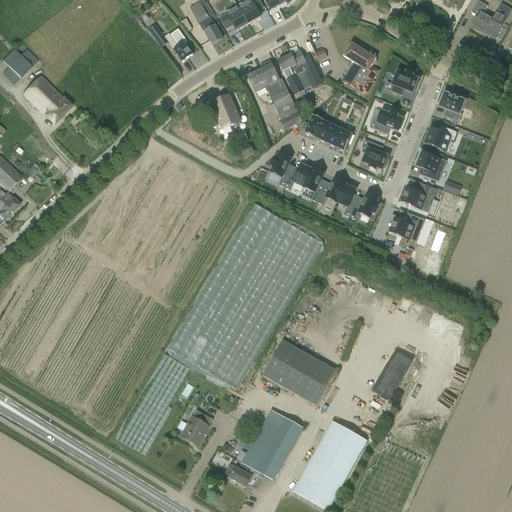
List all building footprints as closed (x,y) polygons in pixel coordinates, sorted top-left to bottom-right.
[(258,12),(263,9),(258,0),(254,0),(252,1),(251,0),(250,0),(238,7),(248,25),(261,18),(258,12)] [(440,0),(459,11),(465,0),(440,0)] [(211,19),(215,16),(206,1),(200,4),(199,3),(191,8),(212,46),(222,40),(211,19)] [(489,35),(489,36),(495,39),(496,39),(501,42),(507,32),(501,29),(511,11),(501,5),(497,12),(493,19),(484,13),(488,7),(478,1),(471,13),(476,16),(471,25),(476,28),(475,30),(484,35),(485,33),(489,35)] [(232,26),(235,32),(248,25),(238,7),(225,14),(226,16),(221,19),(227,29),(232,26)] [(189,33),(199,27),(192,16),(182,21),(189,33)] [(148,32),(161,49),(168,43),(155,26),(148,32)] [(179,47),(173,52),(182,63),(192,56),(184,44),(186,42),(178,31),(171,36),(173,38),(179,47)] [(375,82),(373,82),(379,72),(372,67),(376,60),(351,44),(343,57),(354,64),(342,82),(357,91),(367,96),(375,82)] [(32,71),(31,69),(38,62),(27,51),(20,58),(14,52),(3,63),(9,69),(2,76),(13,86),(20,80),(21,82),(32,71)] [(291,56),(277,62),(282,73),(283,72),(287,80),(286,81),(294,97),(304,92),(303,92),(311,88),(312,90),(323,85),(309,55),(303,58),(300,51),(291,56)] [(327,58),(324,51),(315,55),(318,62),(327,58)] [(280,122),(284,131),(303,123),(282,80),(279,81),(272,66),(247,77),(252,88),(254,88),(256,93),(265,89),(271,99),(281,121),(280,122)] [(387,83),(384,90),(403,98),(405,92),(413,94),(414,92),(416,86),(418,80),(412,78),(413,76),(406,73),(405,75),(398,73),(393,86),(387,83)] [(54,126),(72,108),(41,77),(23,96),(54,126)] [(341,92),(335,97),(338,101),(344,96),(341,92)] [(470,106),(445,94),(440,109),(451,113),(450,117),(460,119),(460,116),(467,117),(470,106)] [(241,123),(230,97),(211,105),(221,131),(241,123)] [(372,121),(370,128),(388,135),(391,129),(398,132),(399,130),(401,125),(403,120),(397,118),(398,116),(391,113),(390,115),(382,112),(378,123),(372,121)] [(305,123),(302,130),(306,132),(305,135),(315,140),(316,140),(315,139),(323,122),(324,122),(313,117),(310,125),(305,123)] [(323,122),(315,139),(316,140),(325,144),(333,127),(323,122)] [(333,127),(325,144),(335,148),(343,131),(333,127)] [(430,130),(425,144),(445,152),(450,141),(451,142),(454,143),(457,133),(440,127),(438,133),(437,133),(430,130)] [(227,137),(232,149),(249,142),(244,130),(227,137)] [(343,131),(335,148),(345,153),(353,136),(343,131)] [(364,141),(362,148),(367,150),(362,164),(370,167),(369,169),(376,171),(377,169),(383,172),(385,166),(387,160),(388,158),(381,155),(383,149),(364,141)] [(238,162),(254,155),(249,144),(233,151),(238,162)] [(273,168),(270,174),(282,179),(278,186),(284,189),(292,172),(286,169),(291,159),(280,154),(277,160),(275,159),(271,167),(273,168)] [(417,166),(416,168),(420,169),(421,170),(419,175),(438,183),(445,163),(421,154),(418,161),(417,166)] [(0,219),(4,223),(20,206),(5,192),(6,191),(9,193),(22,178),(0,156),(0,184),(0,185),(0,184),(0,219)] [(292,172),(284,189),(290,192),(294,184),(304,189),(313,169),(303,164),(298,175),(292,172)] [(313,169),(304,189),(314,194),(311,201),(317,204),(325,187),(319,184),(323,174),(313,169)] [(325,187),(317,204),(323,207),(326,199),(337,204),(346,184),(335,179),(331,189),(325,187)] [(428,214),(436,191),(415,183),(411,192),(407,190),(401,204),(428,214)] [(346,184),(337,204),(347,209),(344,216),(350,219),(358,202),(352,199),(356,189),(346,184)] [(358,202),(350,219),(356,222),(359,214),(370,220),(373,214),(375,214),(379,206),(377,205),(380,199),(368,194),(364,204),(358,202)] [(243,392),(321,240),(250,203),(173,353),(197,365),(196,367),(243,392)] [(396,219),(390,234),(409,242),(409,241),(416,244),(416,243),(424,222),(425,222),(403,213),(400,221),(396,219)] [(409,262),(411,258),(406,256),(399,254),(398,258),(409,262)] [(282,341),(262,378),(316,408),(336,371),(282,341)] [(162,417),(183,376),(182,370),(189,370),(191,365),(187,366),(177,361),(170,361),(170,355),(165,356),(160,365),(154,366),(129,414),(134,416),(136,416),(142,419),(131,421),(132,423),(127,424),(127,428),(123,436),(141,446),(149,431),(151,430),(157,420),(162,419),(162,417)] [(236,469),(230,480),(246,488),(248,484),(250,485),(259,474),(274,483),(303,430),(271,411),(241,464),(238,470),(236,469)] [(201,441),(209,427),(206,426),(210,419),(196,412),(193,418),(191,418),(180,438),(196,447),(200,440),(201,441)] [(332,423),(293,493),(326,511),(328,511),(368,443),(332,423)] [(235,454),(232,450),(227,454),(231,458),(235,454)]
